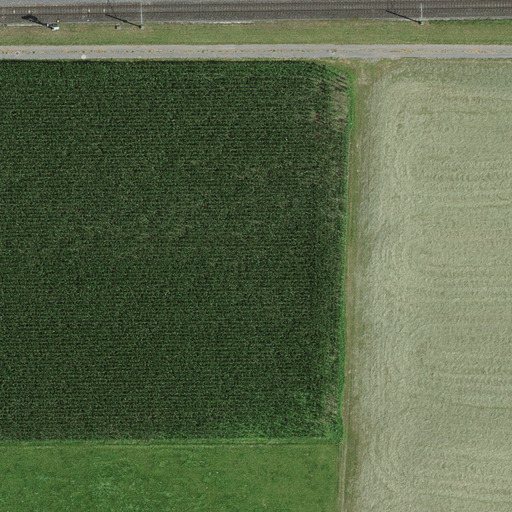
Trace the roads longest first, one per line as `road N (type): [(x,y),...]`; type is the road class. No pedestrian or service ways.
road 1 (track): [(0,56),(511,53)]
road 2 (track): [(351,511),(371,55)]
